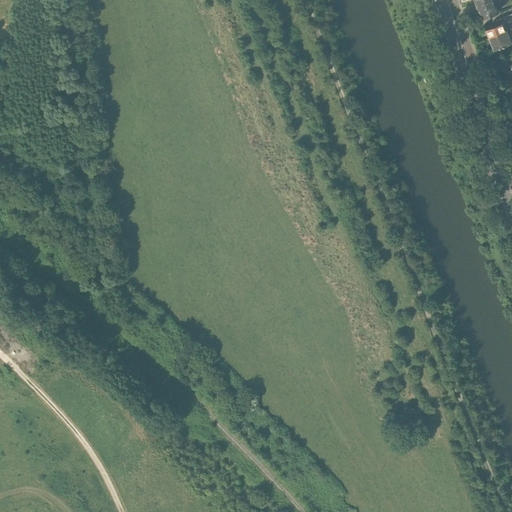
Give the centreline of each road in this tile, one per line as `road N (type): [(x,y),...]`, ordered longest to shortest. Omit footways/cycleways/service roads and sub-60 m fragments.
road 1 (track): [(305,0),(505,511)]
road 2 (tertiary): [(511,210),(440,0)]
road 3 (track): [(123,511),(90,451),(0,355)]
